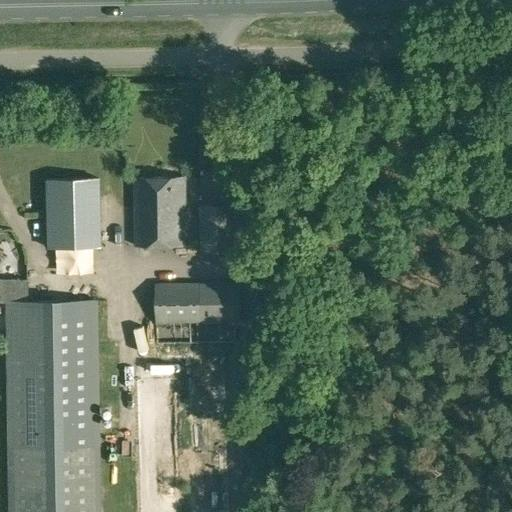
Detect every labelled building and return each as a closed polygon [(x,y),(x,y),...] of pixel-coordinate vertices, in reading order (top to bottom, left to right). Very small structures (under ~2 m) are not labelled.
[(133,176),(135,244),(186,243),(184,174),(133,176)] [(44,178),(46,246),(98,245),(96,177),(44,178)] [(199,204),(200,251),(233,251),(232,203),(199,204)] [(5,301),(8,447),(9,511),(100,511),(98,445),(95,299),(26,300),(26,278),(5,278),(5,299),(5,301)] [(156,281),(157,341),(235,341),(235,319),(240,319),(239,280),(156,281)] [(204,421),(205,439),(215,438),(213,420),(204,421)] [(222,445),(225,494),(240,493),(237,444),(222,445)] [(157,501),(157,511),(186,511),(186,499),(157,501)]
